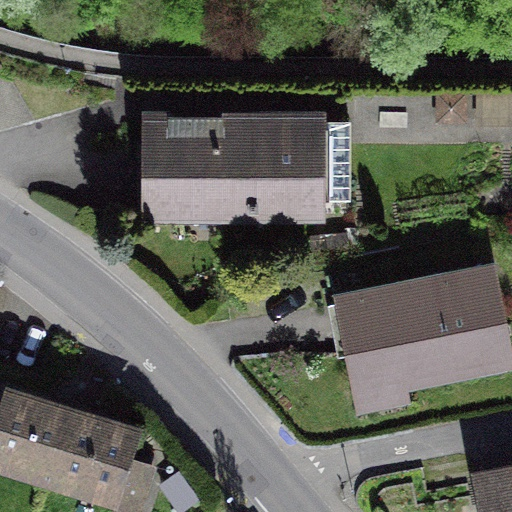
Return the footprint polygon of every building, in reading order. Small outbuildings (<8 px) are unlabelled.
[(154,231),(329,232),(329,126),(154,126),(154,231)] [(360,411),(511,381),(511,349),(497,275),(339,306),(360,411)] [(0,451),(0,478),(59,497),(83,425),(15,404),(0,451)] [(59,497),(106,511),(120,511),(142,443),(83,425),(59,497)] [(489,511),(511,511),(511,484),(485,489),(489,511)]
